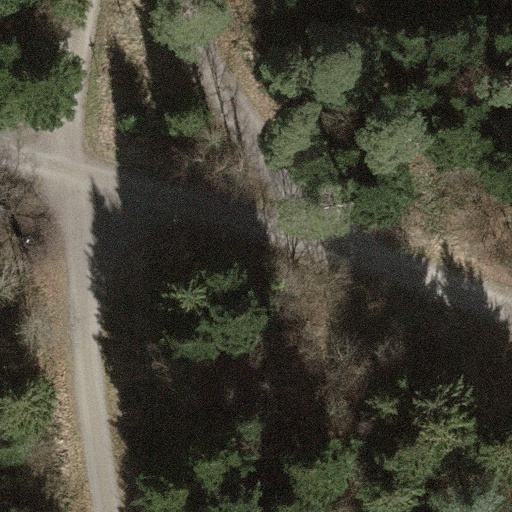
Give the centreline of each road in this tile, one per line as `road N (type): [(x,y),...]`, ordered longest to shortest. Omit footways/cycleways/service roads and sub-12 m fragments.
road 1 (track): [(58,170),(363,257),(511,313)]
road 2 (track): [(111,511),(86,332),(104,183)]
road 3 (track): [(181,0),(232,103),(363,257)]
road 4 (track): [(88,0),(58,170)]
